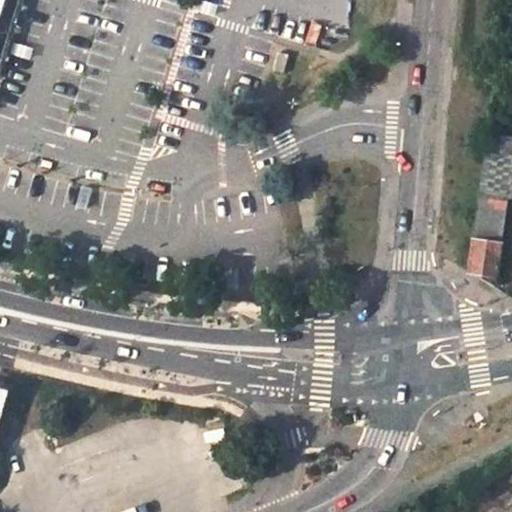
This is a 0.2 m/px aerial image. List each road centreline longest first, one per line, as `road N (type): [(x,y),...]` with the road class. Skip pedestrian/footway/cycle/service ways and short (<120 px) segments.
road 1 (secondary): [(407,336),(203,331),(0,293)]
road 2 (tertiary): [(407,336),(438,0)]
road 3 (unknown): [(38,511),(31,484),(37,475),(102,447),(143,440),(171,455),(194,511)]
road 4 (secondary): [(0,328),(227,372)]
road 5 (secondary): [(227,372),(401,386)]
road 6 (unclassified): [(307,511),(354,493),(387,440),(401,386)]
road 7 (secondary): [(227,372),(270,407),(285,456),(276,511)]
